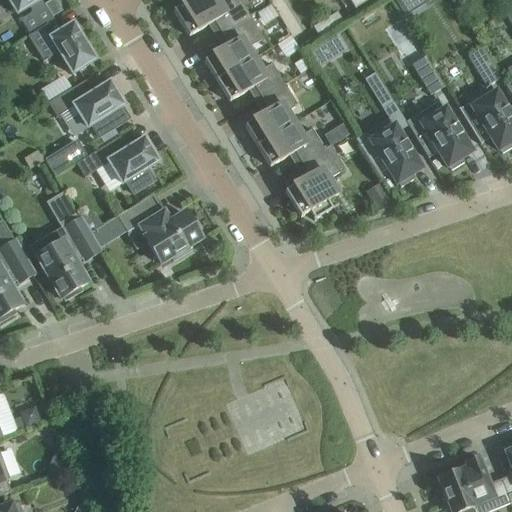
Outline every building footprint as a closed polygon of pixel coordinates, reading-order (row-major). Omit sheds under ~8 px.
[(6,0),(17,16),(43,0),(6,0)] [(63,13),(54,0),(44,6),(52,19),(63,13)] [(234,0),(232,2),(230,0),(188,0),(190,2),(173,13),(189,38),(214,23),(221,35),(250,18),(238,0),(234,0)] [(365,0),(348,0),(354,10),(366,2),(365,0)] [(398,0),(397,1),(394,3),(399,10),(402,9),(405,14),(406,15),(407,14),(428,1),(427,0),(398,0)] [(337,14),(325,21),(331,32),(343,24),(337,14)] [(204,63),(217,83),(254,61),(248,50),(264,40),(250,18),(221,35),(229,47),(204,63)] [(325,21),(313,29),(319,39),(331,32),(325,21)] [(54,38),(47,26),(27,38),(43,63),(58,54),(72,76),(95,62),(79,37),(81,36),(73,23),(60,31),(61,33),(54,38)] [(336,38),(311,54),(318,66),(320,65),(344,50),(336,38)] [(467,58),(486,89),(500,80),(482,49),(467,58)] [(444,88),(425,57),(411,66),(430,97),(444,88)] [(262,101),(284,86),(271,65),(261,72),(254,61),(217,83),(229,104),(254,88),(262,101)] [(364,81),(383,112),(394,105),(375,75),(364,81)] [(85,83),(48,106),(56,119),(60,117),(74,109),(87,130),(92,128),(99,140),(130,121),(122,109),(123,108),(116,97),(118,95),(110,82),(97,90),(98,92),(93,96),(85,83)] [(257,149),(294,125),(287,113),(297,107),(284,86),(262,101),(269,113),(244,128),(257,149)] [(511,148),(511,143),(511,121),(511,120),(511,119),(506,111),(495,95),(473,109),(470,104),(459,110),(458,110),(480,146),(481,145),(490,139),(498,152),(499,151),(502,155),(511,148)] [(455,128),(439,104),(405,124),(427,160),(438,154),(447,169),(449,168),(451,172),(464,164),(461,160),(471,154),(460,138),(461,137),(455,128)] [(359,146),(358,147),(380,183),(381,182),(381,181),(390,175),(396,186),(398,185),(400,189),(413,181),(411,177),(420,171),(410,154),(411,154),(405,145),(404,145),(389,120),(365,135),(369,141),(360,147),(359,146)] [(332,146),(352,134),(345,123),(326,135),(332,146)] [(294,125),(257,149),(270,169),(295,154),(302,166),(330,149),(330,147),(324,151),(312,131),(301,137),(294,125)] [(122,186),(126,184),(133,196),(155,183),(147,171),(158,164),(151,153),(153,151),(144,138),(131,146),(133,148),(127,152),(119,139),(86,160),(76,166),(84,180),(109,165),(122,186)] [(45,163),(55,179),(76,166),(86,160),(76,144),(45,163)] [(344,171),(330,149),(302,166),(310,178),(285,194),(300,219),(310,213),(314,220),(313,221),(314,222),(338,207),(337,206),(332,209),(328,202),(337,196),(328,181),(344,171)] [(38,152),(24,161),(30,170),(44,162),(38,152)] [(367,196),(378,214),(395,208),(382,187),(367,196)] [(86,263),(99,255),(64,195),(48,205),(59,224),(62,223),(66,229),(53,236),(59,246),(36,259),(60,300),(63,299),(65,302),(80,293),(78,290),(86,285),(74,265),(83,259),(86,263)] [(169,225),(152,197),(117,219),(136,250),(146,244),(160,266),(171,259),(173,262),(189,252),(187,249),(201,241),(185,216),(169,225)] [(9,287),(18,281),(20,285),(33,277),(4,228),(0,230),(0,323),(14,315),(12,312),(21,307),(9,287)] [(16,431),(48,420),(45,411),(36,414),(34,409),(20,414),(22,419),(13,422),(16,431)] [(511,446),(502,450),(511,474),(511,477),(501,482),(510,505),(511,504),(511,446)] [(9,481),(0,456),(0,498),(10,494),(6,482),(9,481)] [(466,470),(458,473),(474,511),(492,511),(510,505),(501,482),(488,487),(478,460),(465,465),(466,470)] [(449,511),(474,511),(458,473),(437,482),(442,495),(446,504),(449,511)]
